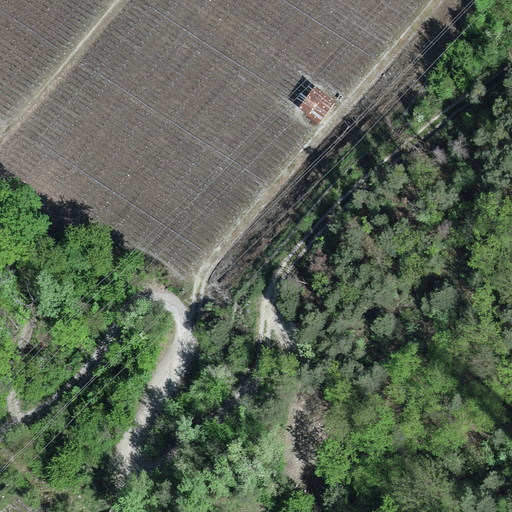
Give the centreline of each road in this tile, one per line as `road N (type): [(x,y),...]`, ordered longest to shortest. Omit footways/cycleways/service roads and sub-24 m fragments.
road 1 (track): [(511,67),(408,147),(269,285),(255,367),(211,418),(161,416)]
road 2 (track): [(0,430),(116,317),(172,305),(182,340),(129,511)]
